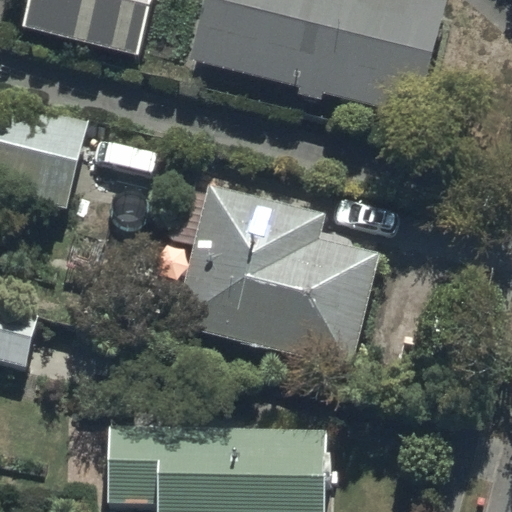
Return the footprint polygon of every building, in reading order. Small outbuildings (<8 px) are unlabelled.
[(156,0),(37,0),(30,31),(142,59),(156,0)] [(449,4),(434,0),(205,0),(190,61),(420,119),(449,4)] [(0,99),(0,196),(69,212),(90,120),(0,99)] [(198,246),(181,323),(350,365),(377,257),(323,244),(330,216),(211,186),(209,194),(184,188),(172,240),(198,246)] [(0,306),(0,361),(28,369),(42,317),(0,306)] [(324,511),(328,430),(117,423),(114,503),(166,505),(165,511),(324,511)]
